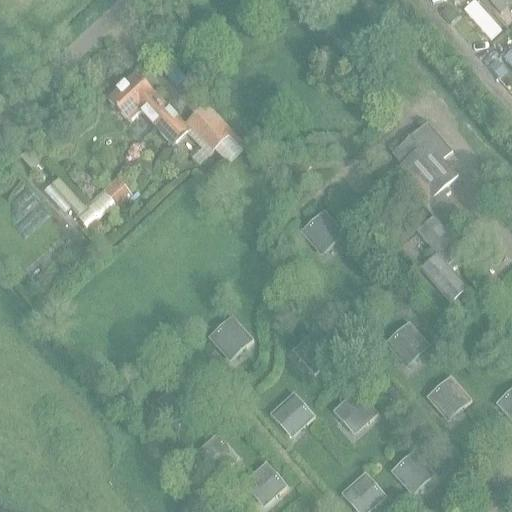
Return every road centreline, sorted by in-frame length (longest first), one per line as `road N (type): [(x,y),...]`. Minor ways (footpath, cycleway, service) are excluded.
road 1 (track): [(511,240),(468,188),(475,165),(424,109),(277,231)]
road 2 (unclassified): [(0,119),(134,0)]
